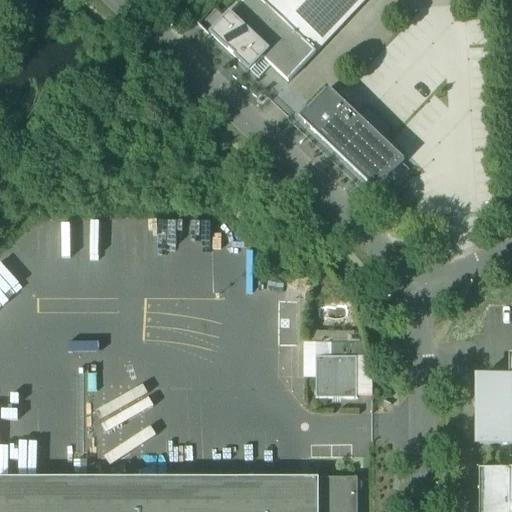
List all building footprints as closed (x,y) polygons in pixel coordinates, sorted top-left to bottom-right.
[(316,54),(259,0),(246,0),(225,23),(261,59),(270,67),(288,84),(316,54)] [(367,0),(259,0),(316,54),(367,0)] [(225,23),(212,37),(249,72),(261,59),(225,23)] [(270,67),(261,59),(249,72),(258,80),(270,67)] [(150,79),(143,86),(154,97),(161,90),(150,79)] [(404,162),(329,91),(308,113),(312,118),(305,125),(376,192),(404,162)] [(305,347),(305,380),(316,380),(316,359),(329,359),(329,357),(360,357),(360,344),(324,344),(324,347),(305,347)] [(329,359),(316,359),(316,380),(316,400),(357,401),(357,359),(329,359)] [(509,380),(479,379),(479,447),(509,446),(509,380)] [(511,511),(511,470),(479,471),(479,511),(511,511)] [(318,511),(319,480),(0,480),(0,511),(318,511)] [(357,511),(357,480),(319,480),(318,511),(357,511)]
